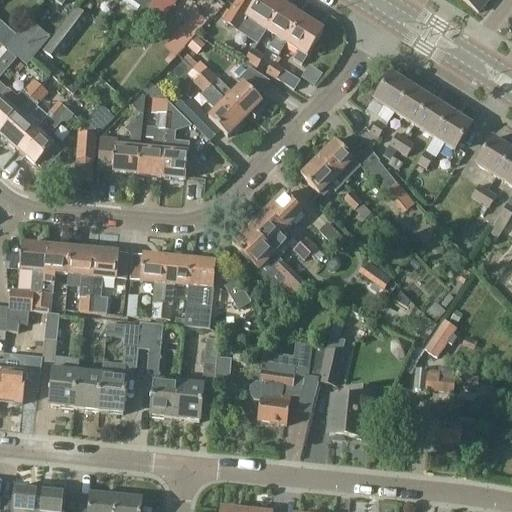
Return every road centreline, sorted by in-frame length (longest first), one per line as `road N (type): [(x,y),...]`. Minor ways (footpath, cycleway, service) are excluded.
road 1 (residential): [(382,19),(343,88),(211,221),(185,228),(74,220),(25,213),(0,192)]
road 2 (residential): [(511,506),(164,467)]
road 3 (residential): [(164,467),(0,448)]
